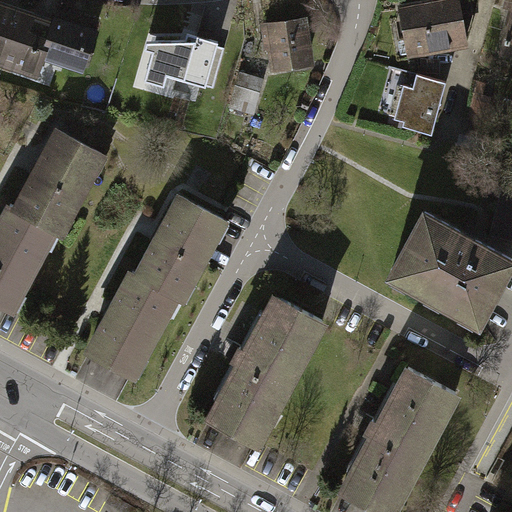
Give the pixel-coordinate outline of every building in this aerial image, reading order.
[(39,4),(27,0),(0,0),(0,49),(83,78),(101,25),(69,14),(39,4)] [(464,0),(400,0),(398,0),(409,52),(473,39),(464,0)] [(511,0),(509,0),(495,51),(511,55),(511,0)] [(304,21),(265,27),(267,42),(273,41),(277,66),(311,60),(304,21)] [(186,40),(147,42),(146,48),(153,50),(145,79),(166,85),(168,74),(214,87),(225,48),(218,46),(219,42),(188,33),(186,40)] [(449,74),(416,64),(411,81),(397,77),(385,118),(432,131),(449,74)] [(263,79),(241,73),(235,96),(257,102),(263,79)] [(108,151),(55,122),(12,202),(6,199),(0,210),(0,303),(14,311),(57,231),(63,234),(108,151)] [(511,176),(505,175),(491,235),(511,239),(511,176)] [(230,217),(178,188),(155,229),(134,268),(129,265),(106,308),(83,349),(135,377),(179,297),(185,300),(230,217)] [(511,267),(511,247),(424,200),(386,271),(482,323),(511,267)] [(330,318),(273,288),(204,414),(261,445),(330,318)] [(463,390),(406,360),(338,487),(384,511),(396,511),(437,438),(463,390)]
